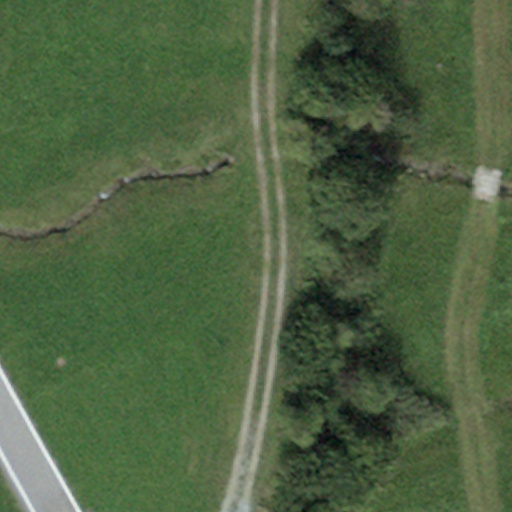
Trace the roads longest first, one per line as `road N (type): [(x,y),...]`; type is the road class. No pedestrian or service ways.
road 1 (track): [(222,511),(266,252),(249,87),(257,0)]
road 2 (tertiary): [(60,511),(0,404)]
